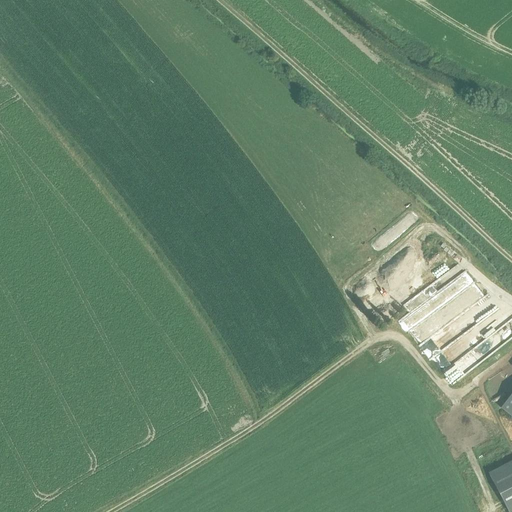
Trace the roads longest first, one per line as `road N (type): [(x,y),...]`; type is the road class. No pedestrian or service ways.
road 1 (track): [(219,0),(511,260)]
road 2 (track): [(395,333),(361,347),(243,433),(109,511)]
